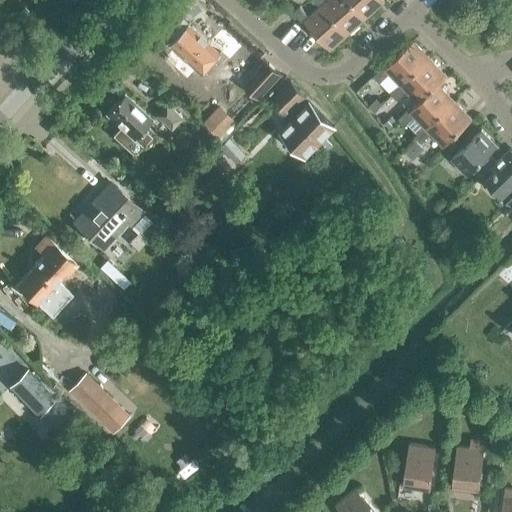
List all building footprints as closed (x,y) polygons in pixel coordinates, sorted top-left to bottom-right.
[(349,33),(366,17),(350,0),(314,0),(320,6),(322,4),(349,33)] [(385,1),(383,0),(350,0),(366,17),(385,1)] [(330,49),(349,33),(322,4),(320,6),(309,15),(300,6),(293,12),(303,23),(305,21),(330,49)] [(216,35),(210,41),(190,22),(171,42),(202,72),(217,57),(237,76),(244,67),(224,49),(228,45),(216,35)] [(402,87),(431,59),(413,41),(386,68),(384,66),(373,76),(380,83),(389,74),(399,84),(402,87)] [(418,104),(439,85),(438,84),(447,76),(431,59),(402,87),(399,84),(390,93),(396,100),(405,91),(418,104)] [(280,75),(265,61),(243,84),(257,98),(280,75)] [(272,99),(287,114),(306,96),(291,81),(272,99)] [(426,130),(455,102),(439,85),(418,104),(411,111),(409,109),(398,119),(405,126),(414,117),(424,127),(426,130)] [(112,134),(132,152),(137,152),(141,146),(155,132),(146,124),(151,119),(124,93),(106,113),(120,126),(112,134)] [(426,130),(424,127),(414,136),(421,143),(430,134),(443,148),(472,120),(455,102),(426,130)] [(155,115),(170,129),(181,118),(165,103),(155,115)] [(299,131),(312,144),(331,124),(319,112),(299,131)] [(492,167),(498,161),(489,153),(497,145),(482,130),(452,159),(467,174),(471,170),(480,179),(492,167)] [(511,150),(511,149),(498,161),(492,167),(495,170),(486,179),(511,205),(511,150)] [(335,208),(345,220),(370,198),(363,191),(373,183),(364,173),(342,192),(347,197),(335,208)] [(125,221),(130,225),(143,212),(110,183),(91,204),(97,210),(82,227),(103,246),(125,221)] [(63,272),(66,275),(76,265),(44,236),(35,246),(43,254),(16,284),(17,285),(19,282),(37,299),(34,301),(35,302),(36,301),(51,314),(70,294),(56,280),(63,272)] [(56,398),(27,369),(10,386),(38,415),(56,398)] [(69,390),(113,434),(130,416),(86,373),(69,390)] [(453,488),(479,490),(484,438),(471,437),(470,446),(458,445),(453,488)] [(404,485),(429,489),(436,446),(410,443),(404,485)] [(336,504),(342,511),(376,511),(356,487),(336,504)] [(502,511),(511,511),(511,487),(506,487),(502,511)]
